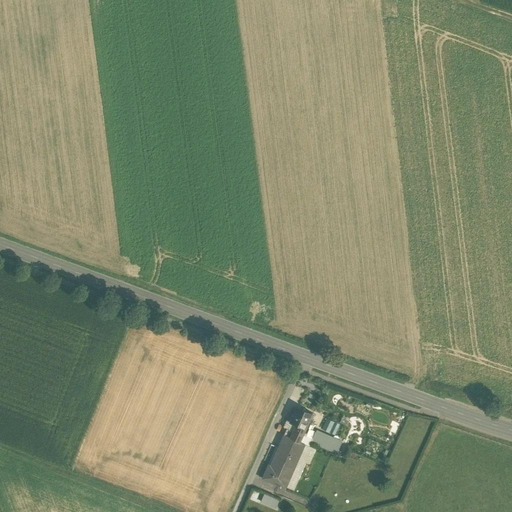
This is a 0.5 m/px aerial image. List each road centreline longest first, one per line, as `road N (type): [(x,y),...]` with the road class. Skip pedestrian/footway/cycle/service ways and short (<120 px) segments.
road 1 (secondary): [(305,357),(0,245)]
road 2 (secondary): [(511,430),(305,357)]
road 3 (track): [(0,449),(165,511)]
road 4 (residential): [(236,511),(305,357)]
